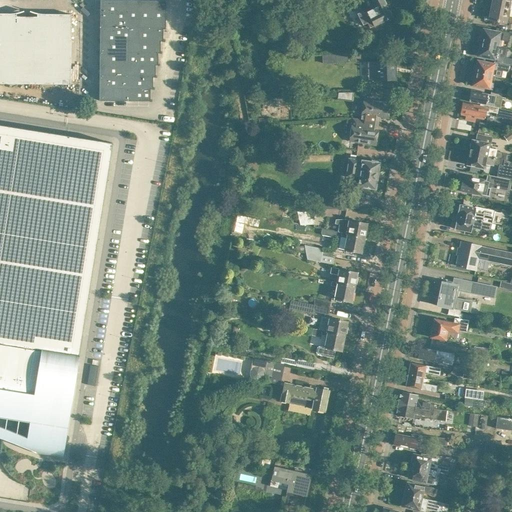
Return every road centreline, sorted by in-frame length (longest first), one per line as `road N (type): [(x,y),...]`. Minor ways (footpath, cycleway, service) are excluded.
road 1 (unclassified): [(435,2),(329,511)]
road 2 (tertiary): [(347,511),(451,4)]
road 3 (unclassified): [(363,511),(467,7)]
